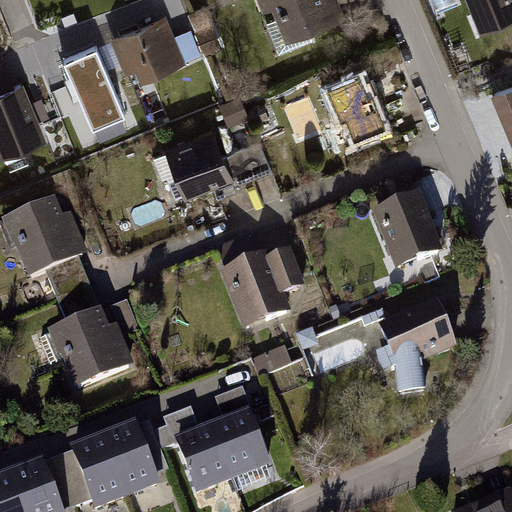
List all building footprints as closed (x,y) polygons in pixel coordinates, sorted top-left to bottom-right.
[(258,0),(264,15),(273,11),(286,43),(350,18),(343,0),(258,0)] [(511,0),(469,0),(483,32),(511,19),(511,0)] [(167,14),(112,37),(117,49),(127,74),(136,70),(141,82),(187,63),(167,14)] [(81,52),(66,58),(94,127),(127,114),(99,45),(81,52)] [(0,56),(0,92),(17,87),(4,55),(0,56)] [(369,72),(325,91),(337,121),(320,128),(331,153),(393,127),(369,72)] [(162,94),(170,115),(209,99),(201,78),(162,94)] [(0,92),(0,162),(51,142),(27,82),(17,87),(0,92)] [(511,89),(493,97),(511,142),(511,89)] [(226,122),(181,139),(200,191),(246,173),(226,122)] [(422,196),(374,215),(397,273),(445,253),(422,196)] [(57,206),(2,228),(12,252),(15,251),(29,284),(49,276),(81,262),(89,259),(72,219),(63,223),(57,206)] [(271,257),(222,275),(244,334),(294,315),(287,299),(307,291),(294,255),(273,263),(271,257)] [(81,262),(49,276),(71,328),(104,315),(81,262)] [(129,304),(112,310),(119,329),(123,339),(140,332),(129,304)] [(440,305),(381,329),(397,364),(399,398),(427,395),(424,367),(459,353),(450,331),(440,305)] [(71,328),(47,338),(58,364),(62,362),(76,396),(137,371),(123,339),(119,329),(111,332),(108,325),(104,315),(71,328)] [(286,350),(255,362),(262,378),(292,366),(286,350)] [(244,391),(217,402),(226,425),(251,415),(253,414),(244,391)] [(164,452),(177,447),(176,444),(201,434),(192,412),(165,422),(168,430),(157,434),(164,452)] [(201,434),(176,444),(177,447),(198,500),(273,471),(251,415),(226,425),(223,426),(205,433),(201,434)] [(151,424),(137,430),(157,478),(171,472),(151,424)] [(137,430),(136,425),(113,434),(95,441),(70,451),(72,455),(91,504),(94,511),(107,511),(162,491),(157,478),(137,430)] [(70,511),(91,504),(72,455),(45,465),(63,511),(70,511)] [(63,511),(45,465),(44,462),(20,472),(2,479),(0,479),(0,511),(63,511)] [(511,511),(511,494),(469,511),(511,511)]
